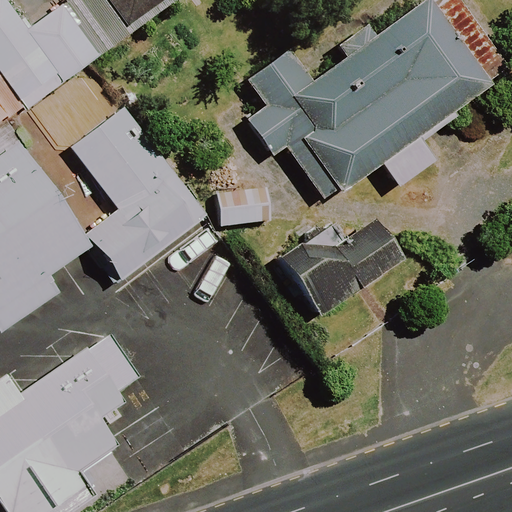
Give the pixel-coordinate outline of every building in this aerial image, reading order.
[(68,0),(67,1),(102,44),(157,0),(68,0)] [(478,95),(408,0),(316,67),(261,107),(234,127),(260,162),(273,153),(314,210),(371,169),(388,192),(425,165),(410,145),(478,95)] [(0,87),(17,108),(18,107),(22,113),(92,59),(53,9),(19,34),(0,9),(0,87)] [(208,212),(122,103),(71,144),(121,207),(86,235),(122,280),(208,212)] [(88,243),(15,140),(0,150),(0,329),(59,287),(48,271),(88,243)] [(362,230),(331,251),(321,236),(266,273),(301,326),(387,268),(362,230)] [(126,382),(98,339),(8,399),(0,385),(0,511),(66,511),(86,499),(69,474),(107,449),(90,423),(115,406),(107,395),(126,382)]
